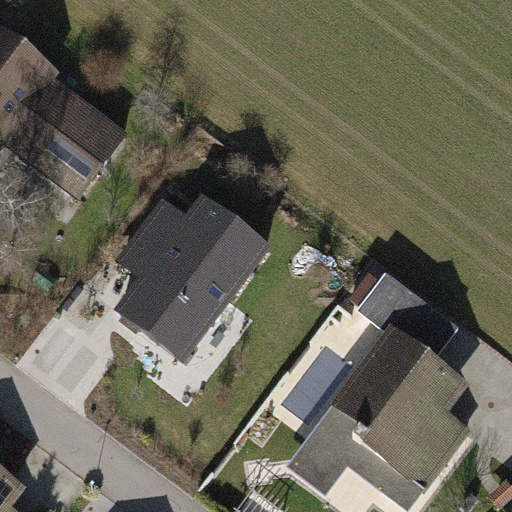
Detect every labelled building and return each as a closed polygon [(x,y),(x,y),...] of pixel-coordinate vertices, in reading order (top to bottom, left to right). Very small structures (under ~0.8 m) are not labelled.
[(126,141),(0,45),(0,157),(4,152),(76,206),(126,141)] [(189,225),(163,206),(114,269),(150,296),(186,323),(192,315),(213,331),(267,261),(200,211),(189,225)] [(459,336),(384,281),(355,318),(386,342),(430,374),(459,336)] [(430,374),(386,342),(287,474),(326,503),(348,475),(397,511),(422,511),(479,438),(452,418),(465,400),(430,374)] [(16,511),(26,500),(0,479),(0,511),(16,511)]
